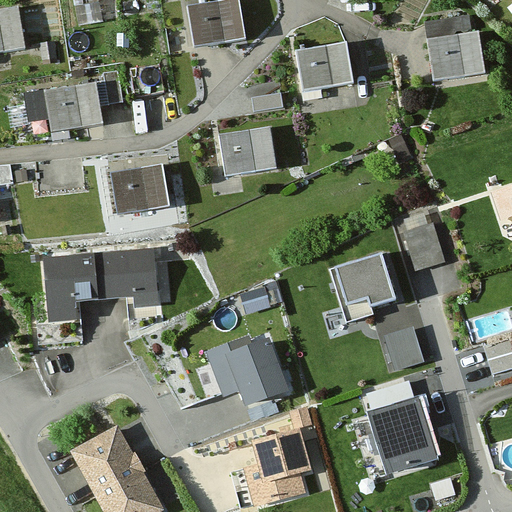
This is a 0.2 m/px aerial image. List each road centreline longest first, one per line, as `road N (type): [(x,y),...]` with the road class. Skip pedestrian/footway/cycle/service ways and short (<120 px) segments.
road 1 (residential): [(0,157),(147,143),(181,129),(211,106),(285,18),(290,0)]
road 2 (residential): [(491,511),(426,291)]
road 3 (residential): [(13,423),(124,371),(170,444)]
